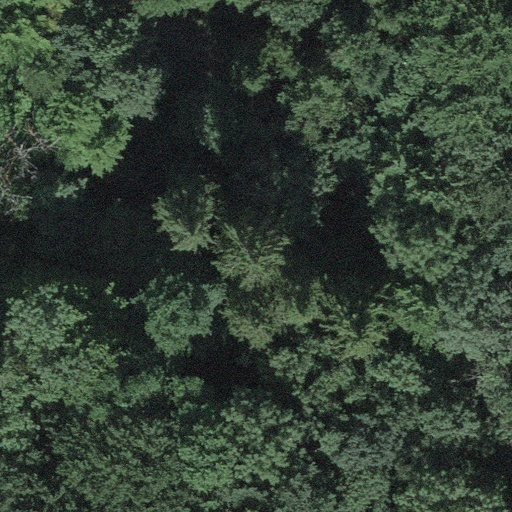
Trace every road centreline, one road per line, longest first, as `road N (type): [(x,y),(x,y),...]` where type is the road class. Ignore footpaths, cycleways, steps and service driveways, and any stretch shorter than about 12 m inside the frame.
road 1 (track): [(136,0),(318,125),(386,184),(418,284),(330,325),(0,372)]
road 2 (track): [(386,184),(452,0)]
